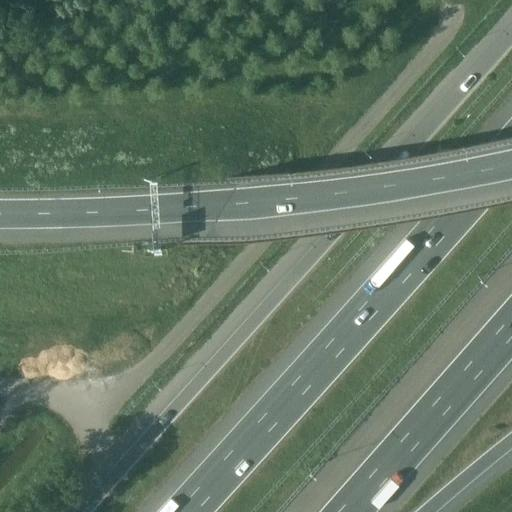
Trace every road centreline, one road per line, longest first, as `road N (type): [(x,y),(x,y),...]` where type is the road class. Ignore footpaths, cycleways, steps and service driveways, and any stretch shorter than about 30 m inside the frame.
road 1 (motorway): [(511,36),(83,511)]
road 2 (motorway): [(0,216),(296,198),(511,161)]
road 3 (motorway): [(511,145),(184,511)]
road 4 (motorway): [(350,511),(511,328)]
